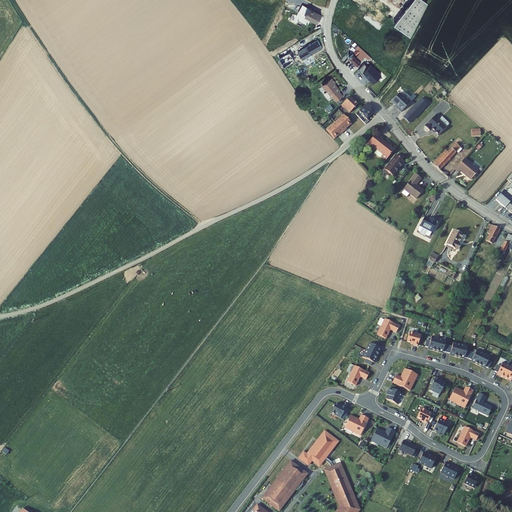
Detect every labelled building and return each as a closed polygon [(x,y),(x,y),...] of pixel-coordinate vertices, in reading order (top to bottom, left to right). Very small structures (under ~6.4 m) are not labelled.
[(387,30),(393,23),(401,13),(384,0),(374,0),(364,13),(387,30)] [(384,0),(401,13),(419,27),(428,5),(421,0),(384,0)] [(300,29),(303,15),(303,14),(307,16),(307,15),(320,23),(324,17),(306,6),(302,12),(301,11),(300,13),(302,14),(291,12),(288,27),(300,29)] [(401,13),(393,23),(410,37),(419,27),(401,13)] [(303,15),(319,25),(320,23),(307,15),(307,16),(303,14),(303,15)] [(301,61),(303,63),(324,49),(320,41),(299,54),(303,60),(301,61)] [(358,67),(367,57),(369,56),(358,46),(357,48),(358,49),(358,51),(350,60),(358,67)] [(333,80),(322,88),(326,93),(327,92),(332,99),(333,99),(337,104),(343,99),(340,94),(341,93),(336,86),(336,85),(333,80)] [(399,111),(402,114),(411,106),(401,96),(393,104),(399,110),(399,111)] [(359,107),(351,99),(343,107),(352,114),(359,107)] [(405,120),(411,126),(414,122),(415,122),(429,108),(422,101),(408,116),(405,120)] [(368,106),(359,114),(357,116),(365,124),(375,115),(375,114),(368,106)] [(437,116),(431,122),(442,134),(449,127),(442,119),(440,120),(437,116)] [(345,118),(329,133),(332,137),(336,141),(342,137),(353,126),(345,118)] [(431,122),(425,128),(430,133),(431,131),(438,138),(442,134),(431,122)] [(377,138),(365,148),(371,153),(372,151),(382,159),(381,160),(385,164),(395,153),(383,143),(383,142),(377,138)] [(447,153),(443,158),(444,159),(447,156),(452,160),(456,156),(459,153),(462,150),(456,145),(448,154),(447,153)] [(434,167),(441,173),(451,161),(452,160),(447,156),(444,159),(443,158),(434,167)] [(393,179),(404,164),(401,162),(403,159),(399,157),(397,159),(396,158),(385,172),(393,179)] [(476,169),(465,160),(463,162),(473,171),(476,169)] [(473,171),(463,162),(458,168),(468,177),(473,171)] [(468,177),(458,168),(455,171),(459,174),(461,172),(467,178),(468,177)] [(479,172),(476,169),(473,171),(468,177),(467,178),(471,181),(479,172)] [(421,180),(415,176),(404,191),(416,201),(423,192),(416,186),(421,180)] [(511,195),(511,197),(505,191),(496,201),(506,209),(511,201),(511,195)] [(430,238),(433,234),(438,223),(431,219),(430,220),(426,218),(421,227),(418,232),(430,238)] [(501,232),(493,227),(488,236),(491,237),(486,246),(491,249),(501,232)] [(447,245),(458,251),(461,247),(458,245),(463,237),(455,232),(447,245)] [(511,246),(506,244),(502,253),(505,254),(506,255),(511,246)] [(428,263),(435,266),(438,259),(432,255),(428,263)] [(399,329),(384,322),(376,337),(385,342),(390,332),(395,335),(399,329)] [(420,337),(409,334),(406,344),(414,346),(413,347),(417,348),(420,337)] [(446,355),(448,348),(444,347),(445,342),(431,339),(430,343),(426,342),(424,349),(432,350),(431,352),(438,354),(439,352),(446,355)] [(373,348),(369,346),(365,353),(377,358),(378,355),(377,354),(380,348),(374,345),(373,348)] [(471,362),(474,356),(471,354),(466,353),(467,349),(453,345),(451,349),(448,348),(446,355),(453,357),(453,358),(460,360),(461,358),(469,360),(471,362)] [(488,370),(491,364),(488,363),(490,358),(477,352),(474,356),(471,362),(475,364),(474,365),(481,368),(481,367),(488,370)] [(377,358),(365,353),(362,360),(366,361),(365,365),(371,368),(374,361),(376,362),(377,358)] [(504,379),(509,368),(502,364),(500,368),(497,367),(494,373),(501,376),(500,378),(504,379)] [(369,376),(354,368),(347,384),(355,388),(360,379),(365,382),(369,376)] [(412,384),(415,376),(404,371),(400,379),(396,377),(392,385),(409,393),(413,385),(412,384)] [(440,397),(445,385),(438,382),(439,381),(436,379),(429,392),(440,397)] [(465,410),(468,404),(473,393),(465,389),(463,393),(455,389),(449,402),(465,410)] [(397,407),(402,397),(389,391),(388,394),(389,394),(385,401),(397,407)] [(488,418),(492,409),(483,404),(486,399),(479,396),(472,410),(488,418)] [(342,410),(335,407),(330,416),(340,421),(345,410),(342,408),(342,410)] [(427,425),(432,414),(422,409),(417,419),(424,422),(423,424),(427,425)] [(359,422),(351,418),(345,429),(353,433),(352,435),(361,439),(369,421),(361,418),(359,422)] [(444,437),(449,426),(439,420),(433,433),(436,435),(437,434),(444,437)] [(476,442),(479,436),(465,429),(457,444),(466,449),(470,440),(476,442)] [(386,435),(377,431),(372,442),(380,445),(379,447),(387,451),(395,434),(388,431),(386,435)] [(416,450),(403,443),(399,452),(413,459),(416,450)] [(428,457),(423,455),(418,465),(431,471),(436,461),(432,459),(428,458),(428,457)] [(302,483),(306,477),(289,464),(260,501),(273,511),(279,511),(289,500),(288,498),(291,494),(295,493),(299,490),(302,483)] [(411,469),(417,472),(420,466),(414,464),(411,469)] [(452,467),(446,464),(441,475),(455,481),(459,471),(452,468),(452,467)] [(337,511),(357,511),(359,510),(340,466),(323,473),(339,510),(337,511)] [(479,480),(469,476),(464,486),(474,490),(479,480)]
